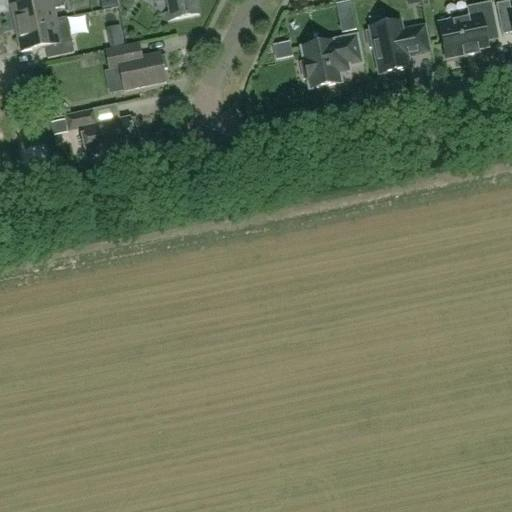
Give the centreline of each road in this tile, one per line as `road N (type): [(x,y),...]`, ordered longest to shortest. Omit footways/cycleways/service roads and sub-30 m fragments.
road 1 (unclassified): [(511,119),(0,225)]
road 2 (residential): [(511,84),(254,137),(198,115)]
road 3 (unclassified): [(198,115),(254,0)]
